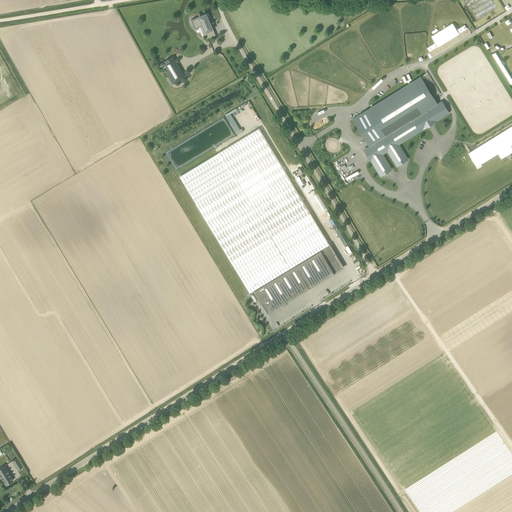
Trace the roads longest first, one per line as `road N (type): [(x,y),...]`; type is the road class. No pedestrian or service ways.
road 1 (unclassified): [(6,511),(284,334)]
road 2 (unclassified): [(375,275),(217,0)]
road 3 (unclassified): [(399,511),(284,334)]
road 4 (unclassified): [(375,275),(511,190)]
road 5 (track): [(0,22),(133,0)]
